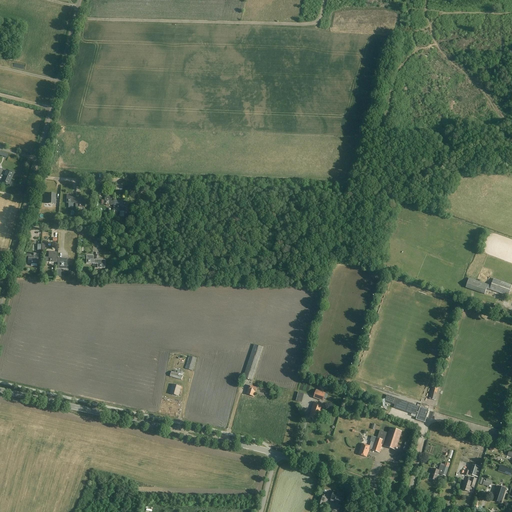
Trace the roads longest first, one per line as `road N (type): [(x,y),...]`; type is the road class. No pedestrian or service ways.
road 1 (unclassified): [(0,302),(79,0)]
road 2 (track): [(75,18),(309,23),(324,0)]
road 3 (tertiary): [(179,430),(0,390)]
road 4 (tertiary): [(445,511),(276,453)]
